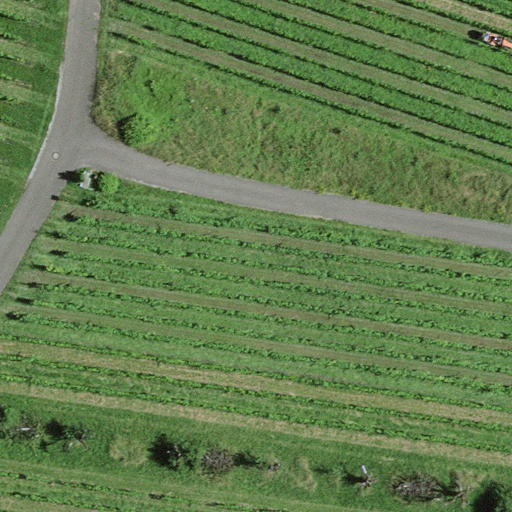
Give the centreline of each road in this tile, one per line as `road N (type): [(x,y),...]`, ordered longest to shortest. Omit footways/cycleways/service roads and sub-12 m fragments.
road 1 (track): [(511,235),(164,170),(74,140),(0,267)]
road 2 (track): [(74,140),(88,0)]
